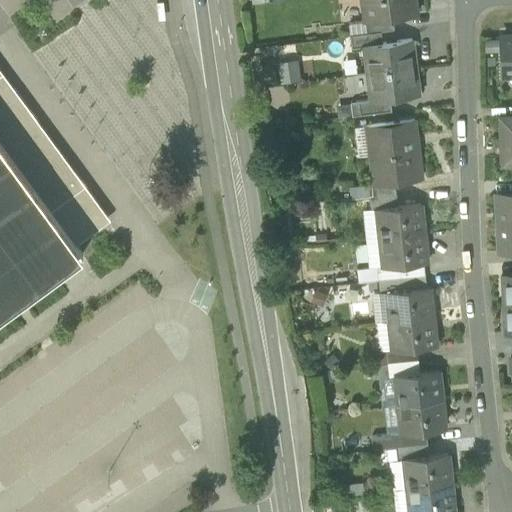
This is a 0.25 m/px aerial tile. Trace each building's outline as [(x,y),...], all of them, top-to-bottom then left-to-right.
[(364,0),(367,21),(394,18),(418,15),(416,0),(364,0)] [(158,3),(159,19),(166,19),(164,2),(158,3)] [(367,21),(369,33),(379,31),(396,29),(395,26),(395,24),(394,18),(367,21)] [(369,33),(367,21),(348,23),(349,35),(369,33)] [(381,44),(379,31),(369,33),(349,35),(351,48),(362,47),(381,44)] [(511,36),(503,37),(505,77),(511,76),(511,36)] [(362,47),(366,73),(414,67),(411,40),(381,44),(362,47)] [(301,80),(297,59),(277,63),(281,84),(301,80)] [(418,95),(414,67),(366,73),(369,99),(369,101),(387,99),(418,95)] [(0,315),(83,254),(75,243),(107,220),(82,186),(2,76),(0,73),(0,315)] [(358,100),(359,115),(389,111),(387,99),(369,101),(369,99),(358,100)] [(511,117),(500,117),(502,166),(511,165),(511,117)] [(373,182),(374,183),(394,181),(421,178),(415,120),(367,125),(370,155),(373,182)] [(370,155),(367,125),(354,127),(357,157),(370,155)] [(368,184),(369,197),(396,194),(394,181),(374,183),(373,182),(368,183),(368,184)] [(369,197),(368,184),(348,187),(350,199),(369,197)] [(511,193),(497,194),(498,223),(511,222),(511,193)] [(397,206),(396,194),(369,197),(371,210),(376,209),(376,208),(397,206)] [(376,209),(380,238),(423,233),(420,203),(397,206),(376,208),(376,209)] [(365,239),(380,238),(376,209),(371,210),(362,211),(365,239)] [(511,222),(498,223),(499,252),(511,251),(511,222)] [(427,263),(423,233),(380,238),(383,266),(383,268),(423,263),(427,263)] [(380,238),(365,239),(369,268),(377,267),(383,266),(380,238)] [(377,267),(378,280),(424,275),(423,263),(383,268),(383,266),(377,267)] [(357,282),(378,280),(377,267),(369,268),(356,269),(357,282)] [(425,287),(424,275),(378,280),(380,292),(380,293),(385,292),(425,287)] [(376,323),(389,322),(432,317),(429,287),(425,287),(385,292),(380,293),(380,292),(373,293),(376,323)] [(327,294),(314,289),(310,302),(323,307),(327,294)] [(436,346),(432,317),(389,322),(392,350),(392,351),(416,348),(436,346)] [(389,322),(376,323),(380,351),(386,350),(392,350),(389,322)] [(386,350),(387,364),(417,360),(416,348),(392,351),(392,350),(386,350)] [(376,365),(387,364),(386,350),(380,351),(372,352),(374,366),(376,365)] [(419,372),(417,360),(387,364),(389,377),(394,376),(394,375),(419,372)] [(389,377),(387,364),(376,365),(373,372),(379,378),(389,377)] [(394,376),(398,405),(442,400),(438,370),(419,372),(394,375),(394,376)] [(383,406),(398,405),(394,376),(389,377),(379,378),(381,406),(383,406)] [(445,430),(442,400),(398,405),(401,433),(401,435),(425,432),(445,430)] [(386,435),(395,434),(401,433),(398,405),(383,406),(386,435)] [(395,434),(397,447),(427,444),(425,432),(401,435),(401,433),(395,434)] [(372,449),(397,447),(395,434),(386,435),(371,436),(372,449)] [(428,456),(427,444),(397,447),(398,461),(404,460),(403,458),(428,456)] [(404,460),(407,488),(451,483),(447,454),(428,456),(403,458),(404,460)] [(393,490),(407,488),(404,460),(398,461),(390,462),(393,490)] [(343,484),(344,495),(363,494),(362,482),(343,484)] [(453,511),(451,483),(407,488),(409,511),(453,511)] [(409,511),(407,488),(393,490),(395,511),(409,511)]
